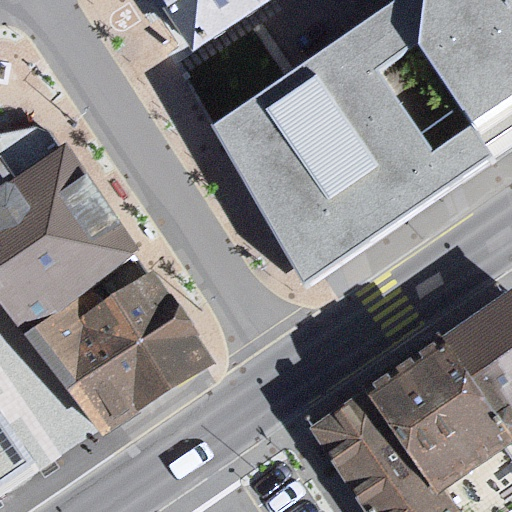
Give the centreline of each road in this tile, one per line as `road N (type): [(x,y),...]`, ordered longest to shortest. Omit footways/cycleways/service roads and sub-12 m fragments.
road 1 (residential): [(47,0),(281,353)]
road 2 (primary): [(281,353),(47,511)]
road 3 (primary): [(511,195),(281,353)]
road 4 (primary): [(301,386),(511,241)]
road 5 (primary): [(118,511),(301,386)]
